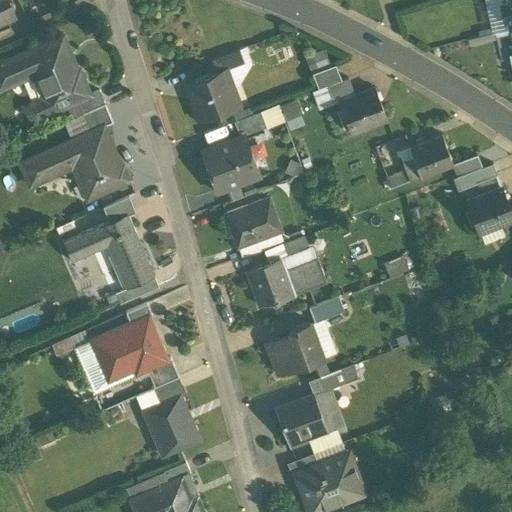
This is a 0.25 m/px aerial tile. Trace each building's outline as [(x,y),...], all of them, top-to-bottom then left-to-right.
[(0,0),(0,20),(11,15),(3,0),(0,0)] [(488,0),(495,31),(511,26),(510,20),(505,15),(503,5),(505,0),(488,0)] [(511,0),(505,0),(503,5),(505,15),(510,20),(511,26),(511,0)] [(89,93),(79,68),(78,68),(73,67),(67,53),(70,52),(62,34),(0,60),(0,88),(34,73),(44,96),(32,101),(29,103),(27,107),(27,112),(30,115),(34,117),(39,116),(43,115),(43,117),(47,115),(46,114),(65,105),(90,95),(89,93)] [(244,47),(238,49),(243,61),(249,59),(244,47)] [(238,49),(210,59),(214,70),(225,66),(226,68),(243,61),(238,49)] [(304,56),(310,71),(327,65),(321,49),(304,56)] [(226,68),(233,88),(239,85),(251,64),(249,59),(243,61),(226,68)] [(327,85),(340,80),(334,65),(311,73),(317,89),(327,85)] [(214,70),(183,82),(198,120),(239,104),(233,88),(226,68),(225,66),(214,70)] [(340,80),(327,85),(332,97),(353,89),(348,77),(340,80)] [(385,118),(373,88),(339,100),(350,130),(385,118)] [(90,95),(65,105),(71,118),(81,113),(104,103),(99,90),(89,93),(90,95)] [(296,98),(279,104),(284,120),(301,113),(296,98)] [(104,103),(81,113),(90,133),(107,126),(113,123),(104,103)] [(277,104),(260,111),(266,128),(283,121),(277,104)] [(260,111),(233,121),(239,136),(242,134),(243,136),(266,128),(260,111)] [(90,133),(23,163),(33,185),(80,164),(94,197),(131,181),(107,126),(90,133)] [(440,133),(408,146),(412,157),(402,161),(405,168),(409,179),(419,176),(420,177),(453,164),(440,133)] [(239,136),(202,150),(216,191),(257,176),(243,136),(242,134),(239,136)] [(398,150),(402,161),(412,157),(408,146),(398,150)] [(478,154),(453,164),(457,175),(482,166),(478,154)] [(457,175),(453,176),(458,190),(476,182),(481,193),(502,186),(493,162),(482,166),(457,175)] [(409,179),(405,168),(384,176),(388,187),(409,179)] [(511,218),(511,212),(502,186),(481,193),(466,199),(478,231),(511,218)] [(153,276),(127,214),(135,211),(127,195),(102,205),(110,222),(64,242),(72,262),(107,248),(124,288),(153,276)] [(266,198),(225,215),(237,248),(280,231),(266,198)] [(302,233),(281,241),(285,254),(286,255),(307,248),(302,233)] [(365,237),(345,244),(352,264),(372,257),(365,237)] [(262,249),(267,261),(278,257),(285,254),(281,241),(262,249)] [(283,270),(315,258),(311,246),(307,248),(286,255),(285,254),(278,257),(283,270)] [(315,258),(283,270),(278,257),(267,261),(249,267),(256,289),(254,290),(259,304),(273,298),(274,300),(325,281),(317,258),(315,258)] [(399,258),(380,265),(385,277),(403,270),(399,258)] [(329,298),(309,306),(315,321),(323,318),(335,313),(329,298)] [(146,303),(125,312),(129,322),(145,315),(146,317),(151,315),(146,303)] [(146,317),(145,315),(129,322),(74,346),(93,391),(136,373),(146,369),(167,360),(166,358),(157,339),(153,340),(151,334),(153,333),(146,317)] [(315,321),(311,323),(324,356),(335,352),(323,318),(315,321)] [(310,321),(289,329),(290,332),(266,341),(270,351),(274,349),(283,374),(325,359),(324,356),(311,323),(310,321)] [(70,336),(51,344),(55,354),(74,346),(70,336)] [(167,360),(146,369),(154,386),(178,375),(169,357),(166,358),(167,360)] [(340,367),(319,375),(324,389),(330,387),(344,382),(340,367)] [(178,376),(154,386),(161,404),(181,395),(182,398),(186,396),(178,376)] [(294,395),(313,389),(310,379),(291,384),(294,395)] [(324,389),(312,393),(323,425),(326,431),(343,424),(330,387),(324,389)] [(312,393),(276,408),(289,445),(308,438),(306,432),(323,425),(312,393)] [(161,404),(143,411),(161,456),(199,440),(182,398),(181,395),(161,404)] [(349,439),(343,424),(326,431),(323,425),(306,432),(308,438),(314,452),(349,439)] [(314,452),(287,462),(295,484),(300,483),(299,480),(321,472),(318,464),(314,452)] [(321,472),(299,480),(300,483),(311,511),(344,500),(341,491),(360,484),(349,452),(318,464),(321,472)] [(125,486),(132,502),(190,477),(183,461),(125,486)] [(204,511),(190,477),(132,502),(129,503),(132,511),(204,511)]
